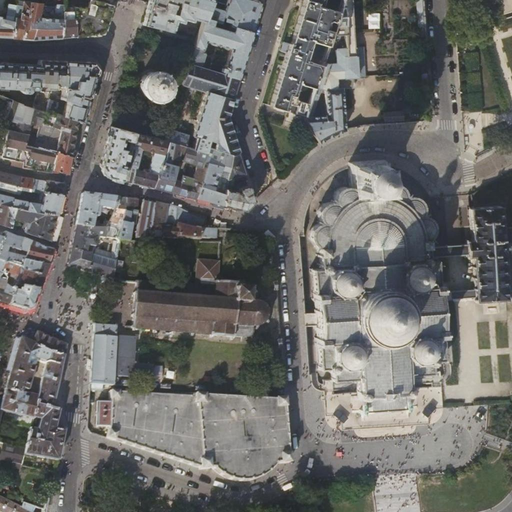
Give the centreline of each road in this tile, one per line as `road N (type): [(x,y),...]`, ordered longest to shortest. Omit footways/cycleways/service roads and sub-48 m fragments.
road 1 (residential): [(67,511),(72,447),(245,499),(301,470),(281,220),(310,168),(336,150),(447,143)]
road 2 (residential): [(78,179),(107,59),(99,49),(0,48)]
road 3 (residential): [(447,143),(439,0)]
